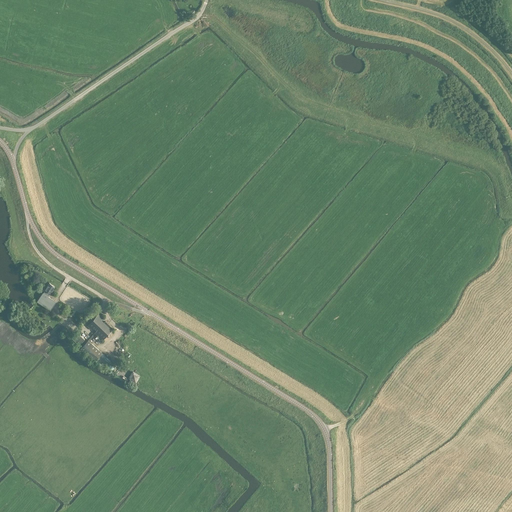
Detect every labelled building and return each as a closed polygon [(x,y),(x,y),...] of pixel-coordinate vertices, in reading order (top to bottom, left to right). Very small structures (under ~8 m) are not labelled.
[(45,291),(50,294),(53,291),(52,290),(55,286),(49,282),(44,290),(45,291)] [(50,294),(45,291),(43,293),(39,298),(37,302),(50,310),(55,302),(53,300),(49,297),(48,297),(50,294)] [(101,320),(103,317),(98,313),(87,326),(91,330),(93,328),(96,331),(94,333),(102,340),(112,330),(113,328),(105,321),(104,323),(101,320)] [(73,335),(66,328),(64,326),(59,330),(62,333),(69,340),(73,335)] [(79,345),(84,339),(76,332),(71,338),(79,345)] [(101,353),(88,340),(81,348),(94,361),(101,353)] [(132,371),(129,378),(136,381),(139,374),(132,371)]
